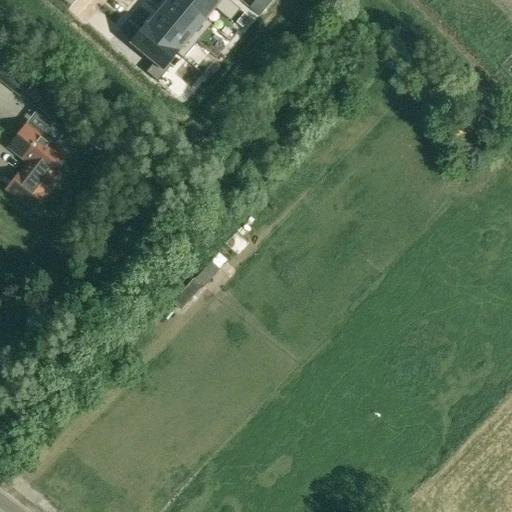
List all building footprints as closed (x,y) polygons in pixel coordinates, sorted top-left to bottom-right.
[(178,0),(169,0),(159,12),(196,43),(210,26),(203,20),(178,0)] [(178,0),(203,20),(213,9),(229,22),(239,11),(225,0),(178,0)] [(511,0),(497,0),(495,2),(510,17),(511,14),(511,0)] [(255,4),(249,10),(258,17),(263,11),(255,4)] [(146,28),(175,54),(182,60),(196,43),(159,12),(146,28)] [(243,14),(235,24),(241,29),(249,19),(243,14)] [(145,26),(129,45),(153,64),(145,73),(157,83),(169,68),(165,65),(175,54),(146,28),(145,26)] [(0,77),(11,86),(19,76),(7,66),(0,74),(0,77)] [(50,181),(45,177),(62,154),(51,145),(53,142),(28,122),(7,149),(26,164),(5,191),(28,209),(50,181)] [(194,280),(203,288),(227,261),(218,253),(194,280)] [(19,311),(0,318),(0,323),(3,332),(24,324),(19,311)]
